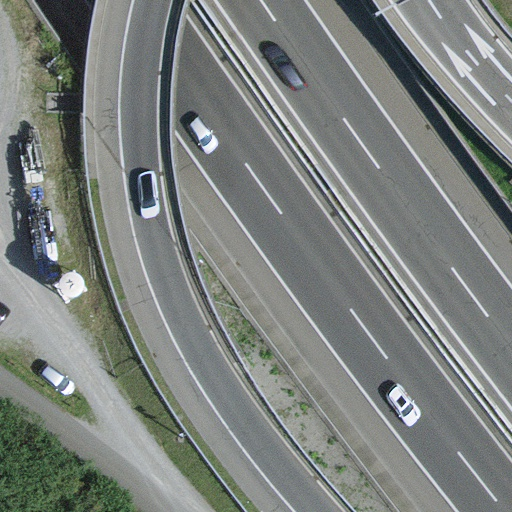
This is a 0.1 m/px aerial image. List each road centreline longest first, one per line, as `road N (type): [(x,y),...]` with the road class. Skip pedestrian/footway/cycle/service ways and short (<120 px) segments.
road 1 (motorway): [(127,0),(423,421),(496,511)]
road 2 (motorway): [(154,0),(139,138),(154,245),(197,348),(319,511)]
road 3 (motorway): [(511,359),(260,0)]
road 4 (unclassified): [(164,511),(0,387)]
road 5 (motorway): [(511,101),(428,0)]
